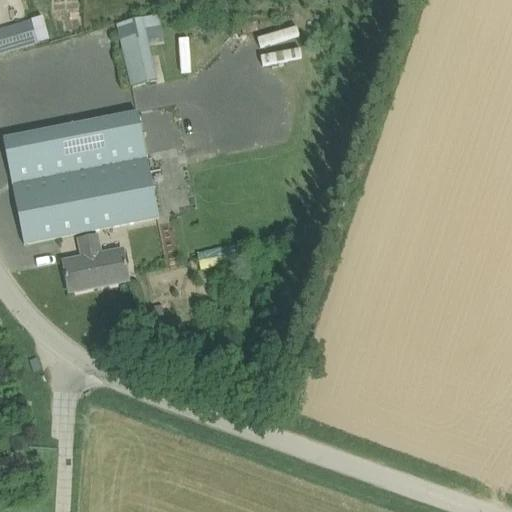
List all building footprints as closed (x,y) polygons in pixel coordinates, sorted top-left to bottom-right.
[(132,88),(155,82),(146,42),(163,38),(157,14),(117,24),(132,88)] [(0,56),(38,45),(31,23),(0,32),(0,56)] [(185,72),(177,40),(166,42),(175,75),(185,72)] [(265,120),(253,83),(215,95),(228,133),(265,120)] [(158,219),(144,152),(137,115),(3,142),(24,246),(158,219)] [(63,264),(64,268),(66,277),(65,278),(66,281),(69,295),(129,283),(122,250),(102,254),(98,237),(79,240),(82,260),(63,264)] [(30,362),(34,373),(41,371),(37,360),(30,362)]
